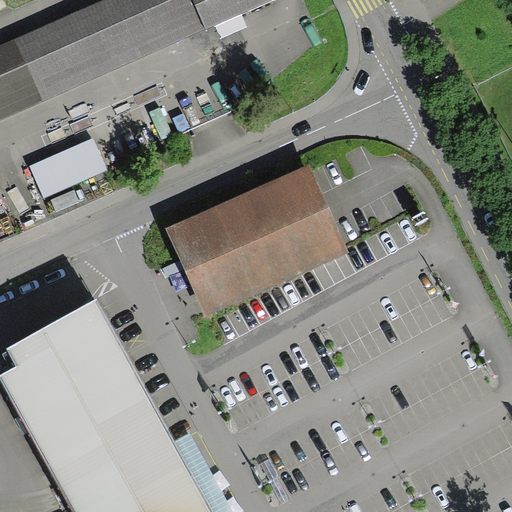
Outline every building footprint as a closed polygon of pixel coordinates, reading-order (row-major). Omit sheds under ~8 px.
[(82,0),(0,36),(0,107),(197,22),(186,0),(82,0)] [(200,0),(210,22),(260,0),(200,0)] [(95,128),(31,155),(46,191),(111,164),(95,128)] [(310,171),(168,236),(186,278),(190,288),(202,315),(205,322),(349,257),(311,173),(310,171)] [(96,309),(6,357),(17,380),(0,389),(67,511),(208,511),(172,447),(96,309)] [(231,511),(190,437),(172,447),(208,511),(231,511)]
